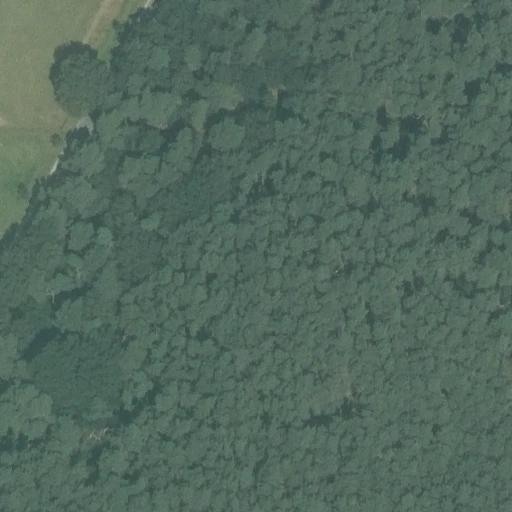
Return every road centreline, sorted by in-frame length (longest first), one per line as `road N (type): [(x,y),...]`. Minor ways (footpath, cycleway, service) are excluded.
road 1 (unclassified): [(0,273),(152,0)]
road 2 (track): [(114,511),(71,451),(0,424)]
road 3 (track): [(511,420),(398,511)]
